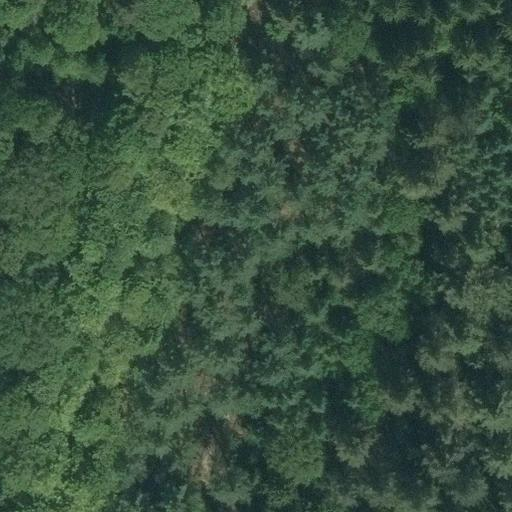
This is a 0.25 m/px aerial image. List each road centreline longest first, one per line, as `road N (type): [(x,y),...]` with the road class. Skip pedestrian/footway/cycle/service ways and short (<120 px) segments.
road 1 (track): [(52,0),(187,41),(32,511)]
road 2 (track): [(0,48),(168,100)]
